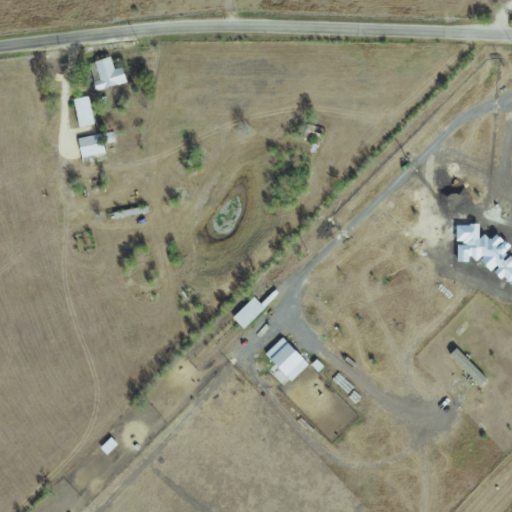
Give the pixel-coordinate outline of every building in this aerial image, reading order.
[(120,67),(112,69),(109,57),(93,61),(98,80),(92,82),(94,90),(124,83),(120,67)] [(93,124),(87,96),(72,99),(77,127),(93,124)] [(80,158),(103,152),(99,133),(75,139),(80,158)] [(242,329),(263,308),(252,296),(231,317),(242,329)] [(263,353),(288,381),(307,365),(281,337),(263,353)] [(446,355),(477,384),(485,376),(454,347),(446,355)]
